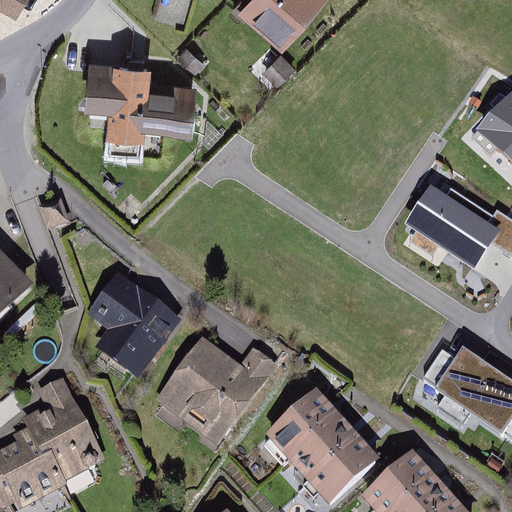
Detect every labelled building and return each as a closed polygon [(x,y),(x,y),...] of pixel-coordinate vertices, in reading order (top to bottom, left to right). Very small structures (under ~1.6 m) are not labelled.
[(0,0),(0,11),(19,21),(29,0),(0,0)] [(332,0),(253,0),(241,15),(287,53),(332,0)] [(299,77),(284,60),(265,76),(279,93),(299,77)] [(197,137),(200,90),(155,87),(156,67),(92,64),(89,115),(111,117),(110,143),(149,145),(149,135),(197,137)] [(0,238),(3,243),(25,229),(12,207),(0,213),(0,238)] [(73,228),(65,207),(42,214),(50,236),(73,228)] [(0,334),(37,295),(0,260),(0,334)] [(186,327),(122,282),(93,322),(112,336),(98,356),(143,388),(186,327)] [(243,372),(206,345),(159,409),(220,454),(282,370),(258,352),(243,372)] [(511,423),(511,381),(465,351),(435,395),(502,439),(511,423)] [(26,424),(31,433),(47,464),(56,459),(71,487),(109,467),(66,384),(42,397),(49,412),(26,424)] [(376,464),(361,449),(348,435),(333,418),(315,399),(272,440),(332,505),(376,464)] [(19,449),(0,458),(0,473),(19,509),(20,511),(33,511),(70,493),(68,488),(71,487),(56,459),(47,464),(31,433),(15,441),(19,449)] [(457,511),(443,496),(424,475),(411,461),(367,502),(376,511),(457,511)] [(0,511),(13,511),(19,509),(0,473),(0,511)]
